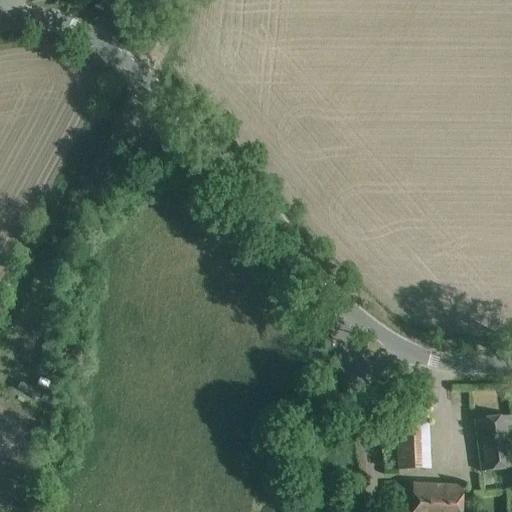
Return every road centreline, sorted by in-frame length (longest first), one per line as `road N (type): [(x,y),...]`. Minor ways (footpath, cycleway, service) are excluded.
road 1 (unclassified): [(338,303),(248,183),(141,75),(73,26),(17,17)]
road 2 (unclassified): [(373,511),(371,446),(354,363)]
